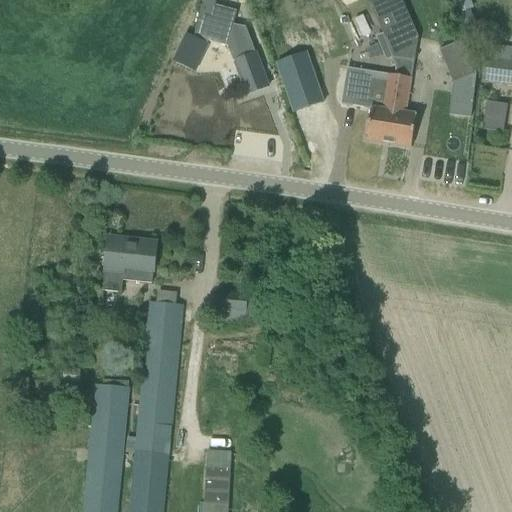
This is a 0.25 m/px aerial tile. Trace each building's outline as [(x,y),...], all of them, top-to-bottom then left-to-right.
[(227,47),(239,50),(245,26),(234,24),(238,11),(215,5),(216,0),(204,0),(194,39),(227,48),(227,47)] [(305,5),(308,11),(325,4),(323,0),(286,0),(287,1),(290,0),(294,9),(305,5)] [(427,0),(424,16),(437,19),(441,0),(427,0)] [(415,40),(385,35),(395,69),(398,77),(399,79),(408,81),(415,40)] [(476,76),(462,42),(439,52),(453,85),(449,117),(471,120),(476,76)] [(236,53),(247,87),(263,82),(252,47),(236,53)] [(511,63),(510,64),(511,51),(488,48),(484,81),(511,84),(511,63)] [(307,54),(277,65),(295,114),(325,103),(307,54)] [(346,75),(341,106),(356,108),(357,102),(371,104),(370,110),(365,141),(386,144),(398,79),(399,79),(398,77),(394,77),(389,76),(347,69),(346,75)] [(239,71),(223,74),(226,90),(242,86),(239,71)] [(398,79),(386,144),(411,149),(416,118),(406,117),(402,116),(408,81),(399,79),(398,79)] [(102,292),(121,294),(122,282),(152,286),(157,244),(108,238),(102,292)] [(214,327),(269,331),(272,300),(216,295),(214,315),(214,327)] [(128,511),(164,511),(183,309),(151,307),(139,405),(130,405),(131,389),(93,389),(81,511),(119,511),(124,463),(133,464),(128,511)] [(28,381),(13,379),(11,395),(26,397),(28,381)]
